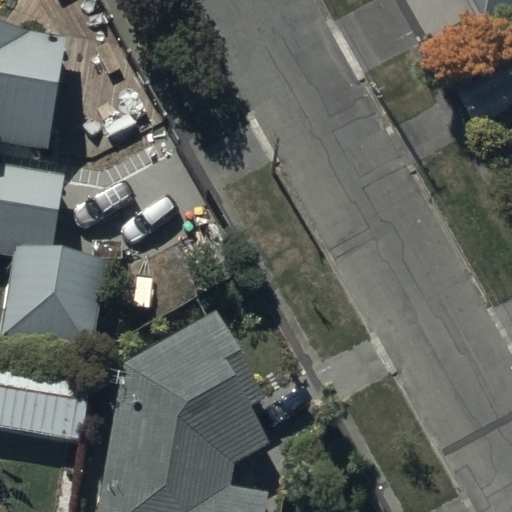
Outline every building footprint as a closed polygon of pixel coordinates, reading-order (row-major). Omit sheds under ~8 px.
[(511,0),(474,0),(500,45),(511,38),(511,0)] [(0,146),(43,154),(60,59),(0,48),(0,146)] [(58,192),(0,181),(0,264),(20,268),(5,348),(85,363),(101,278),(44,268),(58,192)] [(215,333),(123,385),(102,511),(259,511),(233,508),(236,484),(271,465),(249,427),(265,418),(215,333)] [(87,387),(0,372),(0,433),(77,447),(87,387)]
